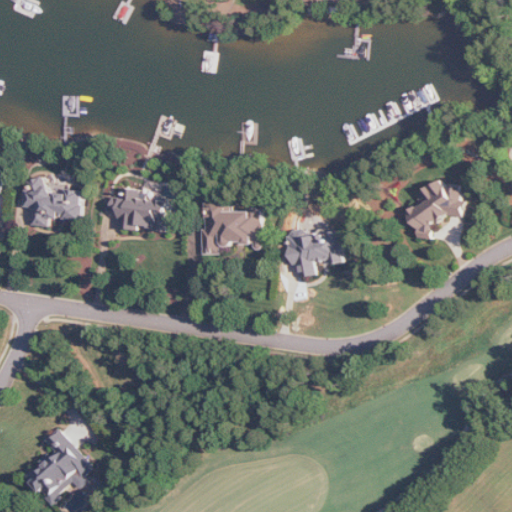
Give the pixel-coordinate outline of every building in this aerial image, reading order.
[(0,192),(6,193),(8,178),(0,176),(0,192)] [(87,221),(90,191),(71,189),(71,194),(54,193),(55,181),(37,179),(36,191),(32,190),(30,208),(39,208),(38,226),(55,227),(56,219),(87,221)] [(470,218),(472,201),(466,200),(468,187),(449,185),(449,187),(427,185),(424,209),(422,209),(419,237),(437,239),(439,223),(448,224),(449,216),(470,218)] [(176,202),(145,199),(146,190),(129,188),(128,199),(119,198),(118,212),(125,213),(124,221),(134,222),(133,230),(143,231),(143,228),(173,231),(176,202)] [(208,255),(225,255),(226,245),(269,246),(270,211),(237,210),(237,202),(214,201),(213,230),(209,230),(208,255)] [(350,263),(346,232),(308,238),(309,244),(294,246),(297,265),(304,264),(306,278),(323,276),(321,263),(336,261),(337,265),(350,263)] [(51,440),(62,452),(34,476),(57,504),(81,484),(86,489),(94,482),(90,477),(99,468),(65,428),(51,440)]
